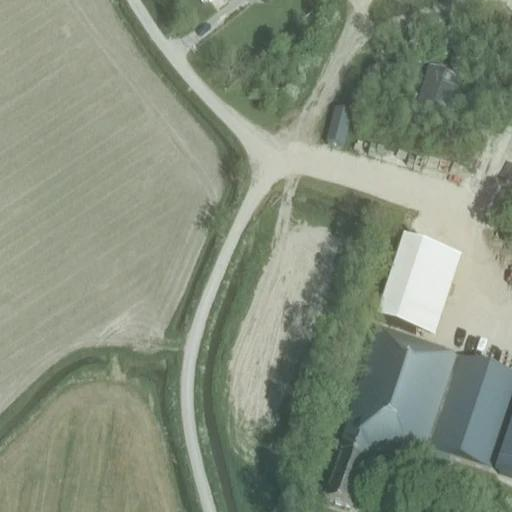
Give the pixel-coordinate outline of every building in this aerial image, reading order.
[(421,78),(450,86),(454,73),(424,65),(421,78)] [(342,149),(351,116),(334,111),(325,145),(342,149)] [(376,322),(414,334),(441,255),(403,242),(376,322)] [(488,471),(511,399),(511,378),(377,334),(338,453),(340,454),(324,501),(351,510),(363,473),(391,482),(393,476),(398,478),(401,468),(418,473),(425,451),(488,471)] [(511,430),(497,474),(511,479),(511,430)]
